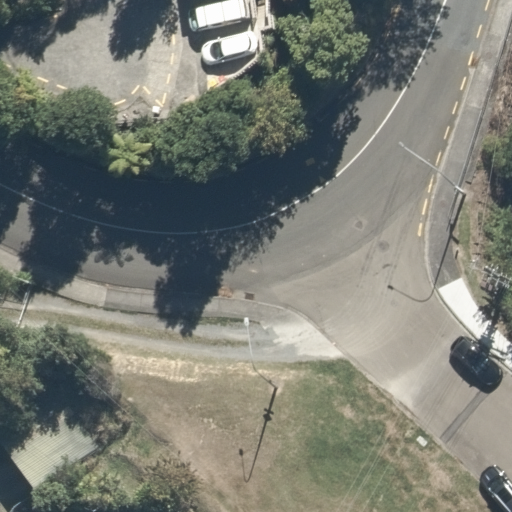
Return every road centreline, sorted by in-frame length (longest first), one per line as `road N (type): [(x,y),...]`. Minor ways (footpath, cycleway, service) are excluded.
road 1 (residential): [(511,452),(273,224)]
road 2 (residential): [(443,0),(383,125),(332,184),(273,224)]
road 3 (residential): [(273,224),(197,246),(148,246),(97,238),(0,197)]
